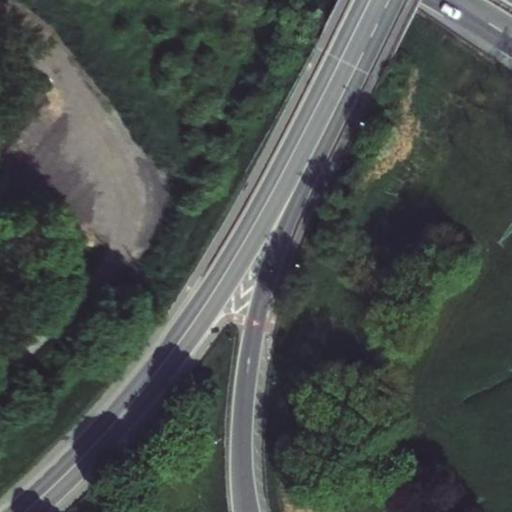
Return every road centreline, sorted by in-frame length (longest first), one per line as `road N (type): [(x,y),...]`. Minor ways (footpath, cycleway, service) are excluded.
road 1 (secondary): [(349,66),(221,287),(121,415),(27,511)]
road 2 (motorway): [(248,511),(243,431),(256,324),(349,66)]
